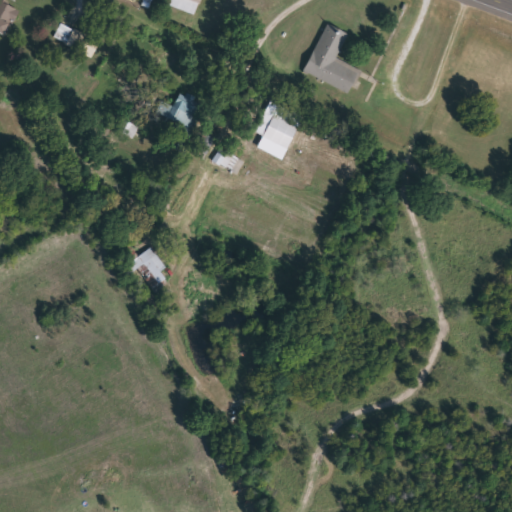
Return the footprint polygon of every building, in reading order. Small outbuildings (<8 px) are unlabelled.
[(0,0),(19,11),(3,37),(0,35),(0,0)] [(199,0),(195,15),(165,5),(166,0),(199,0)] [(65,43),(54,37),(62,23),(72,29),(65,43)] [(303,72),(325,24),(347,34),(335,59),(360,70),(349,94),(303,72)] [(192,106),(202,112),(191,131),(157,112),(168,92),(180,99),(185,92),(196,98),(192,106)] [(290,149),(299,127),(266,113),(257,135),(290,149)] [(117,131),(123,119),(138,128),(132,139),(117,131)] [(205,155),(194,149),(203,133),(214,139),(205,155)] [(238,175),(246,162),(222,148),(214,161),(238,175)] [(165,282),(147,292),(136,272),(131,274),(125,263),(152,248),(164,269),(160,272),(165,282)]
